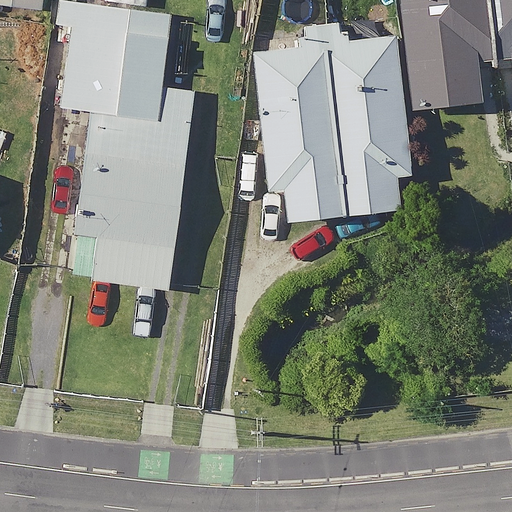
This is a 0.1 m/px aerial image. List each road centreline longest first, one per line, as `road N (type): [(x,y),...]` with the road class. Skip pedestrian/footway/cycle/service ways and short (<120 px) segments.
road 1 (residential): [(149,511),(0,493)]
road 2 (residential): [(511,498),(372,511)]
